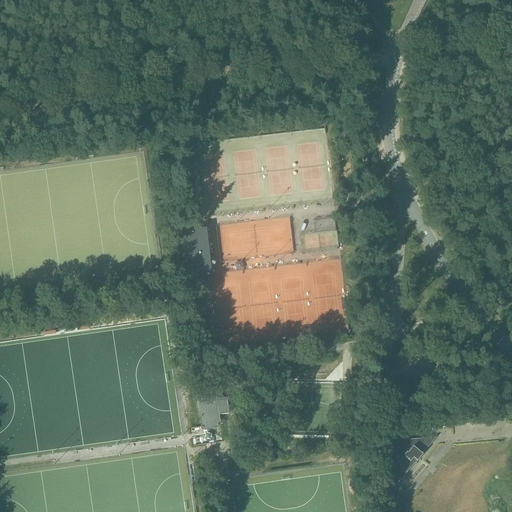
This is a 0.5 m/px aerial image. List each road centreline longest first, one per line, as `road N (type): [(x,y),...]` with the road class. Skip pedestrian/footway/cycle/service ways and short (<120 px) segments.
road 1 (unclassified): [(511,348),(443,264),(393,163),(389,87),(420,0)]
road 2 (track): [(281,67),(511,35)]
